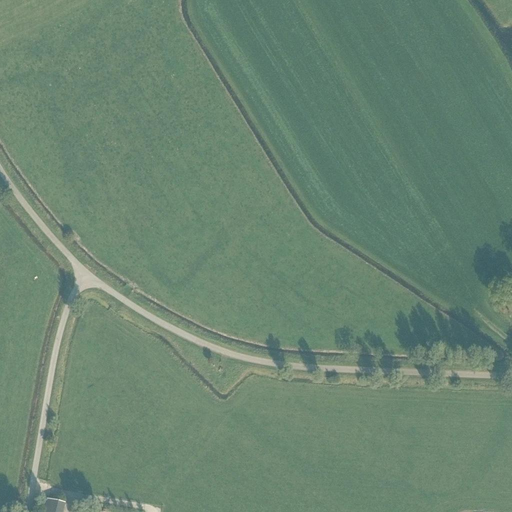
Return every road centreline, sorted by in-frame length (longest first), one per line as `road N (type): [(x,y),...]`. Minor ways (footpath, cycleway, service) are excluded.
road 1 (unclassified): [(511,377),(266,363),(165,326),(88,274)]
road 2 (unclassified): [(27,511),(60,330),(88,274)]
road 3 (unclassified): [(88,274),(0,171)]
